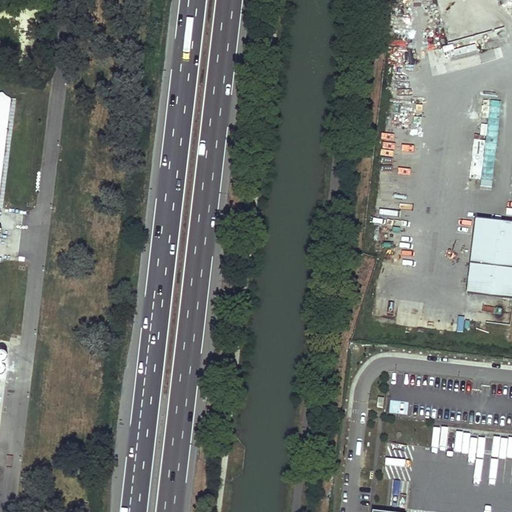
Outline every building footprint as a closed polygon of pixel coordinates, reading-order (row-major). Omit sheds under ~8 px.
[(462,40),(464,53),(478,50),(475,38),(462,40)] [(472,184),(493,185),(500,101),(479,99),(472,184)] [(511,223),(476,220),(468,295),(511,300),(511,223)] [(490,313),(489,298),(467,299),(467,314),(490,313)] [(391,400),(389,410),(406,413),(408,403),(391,400)] [(91,443),(92,433),(78,431),(76,441),(91,443)] [(497,457),(511,457),(511,437),(498,437),(497,457)]
